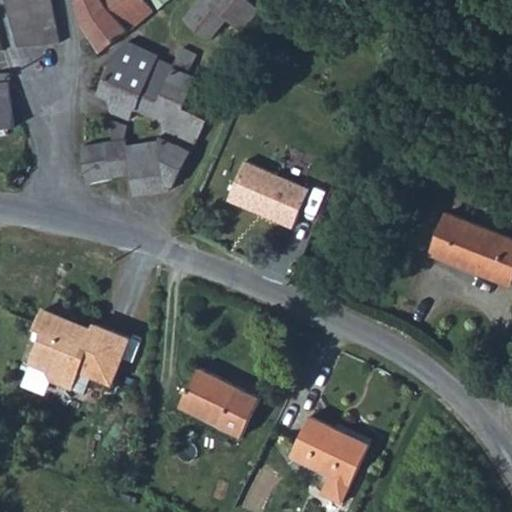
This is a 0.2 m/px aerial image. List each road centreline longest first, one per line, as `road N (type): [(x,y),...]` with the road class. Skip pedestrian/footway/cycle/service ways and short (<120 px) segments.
road 1 (unclassified): [(0,204),(50,212),(254,284),(374,341),(434,376),(489,434),(511,472)]
road 2 (unknown): [(184,260),(210,90),(251,1)]
